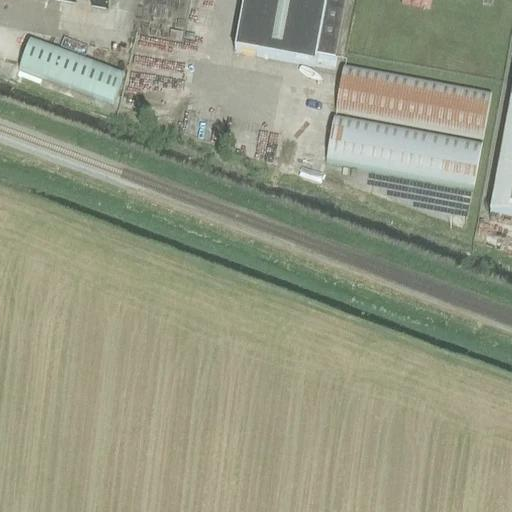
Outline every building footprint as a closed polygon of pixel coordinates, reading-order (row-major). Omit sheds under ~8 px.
[(337,61),(335,60),(345,0),(243,0),(234,53),(314,67),(335,71),(337,61)] [(29,41),(19,70),(112,105),(122,76),(29,41)] [(344,66),(335,113),(483,141),(492,93),(344,66)] [(511,91),(510,102),(489,216),(511,220),(511,91)] [(473,191),(482,144),(334,117),(326,164),(473,191)]
